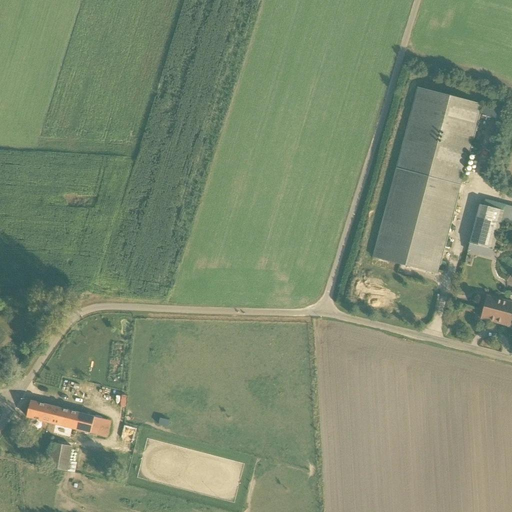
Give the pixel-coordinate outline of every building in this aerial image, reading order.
[(483,115),(500,119),(502,109),(485,105),(483,115)] [(400,162),(374,270),(404,278),(406,268),(435,275),(459,177),(400,162)] [(497,235),(477,230),(473,229),(470,244),(482,247),(493,250),(493,248),(495,240),(497,235)] [(470,244),(468,252),(480,255),(482,247),(470,244)] [(467,265),(477,266),(477,256),(468,255),(467,265)] [(509,326),(511,316),(511,302),(487,296),(481,319),(509,326)] [(0,333),(0,354),(12,341),(2,331),(0,333)] [(9,365),(0,362),(0,378),(5,380),(9,365)] [(32,401),(28,417),(106,437),(110,421),(32,401)] [(123,438),(135,439),(136,427),(124,426),(123,438)] [(80,448),(72,447),(52,443),(48,467),(59,470),(75,473),(80,448)]
